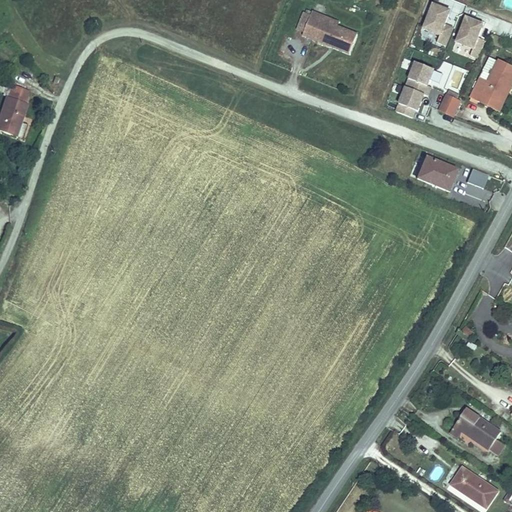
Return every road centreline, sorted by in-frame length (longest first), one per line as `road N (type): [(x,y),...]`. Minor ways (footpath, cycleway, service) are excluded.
road 1 (residential): [(511,175),(118,28),(96,36),(79,56),(0,259)]
road 2 (tertiary): [(323,511),(386,427),(511,211)]
